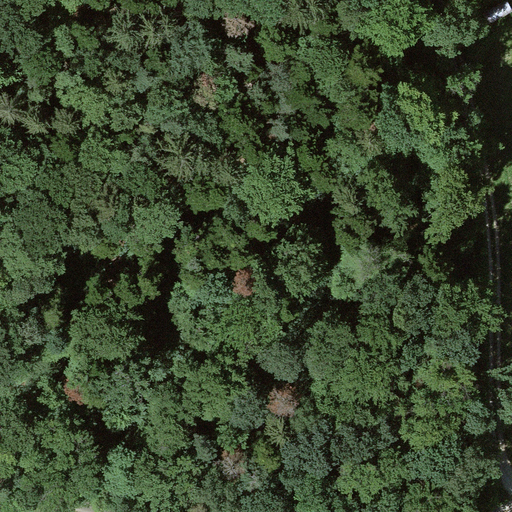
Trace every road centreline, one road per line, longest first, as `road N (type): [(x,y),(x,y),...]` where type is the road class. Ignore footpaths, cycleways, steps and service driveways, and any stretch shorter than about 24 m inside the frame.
road 1 (track): [(511,367),(432,36),(431,0)]
road 2 (track): [(176,511),(0,482)]
